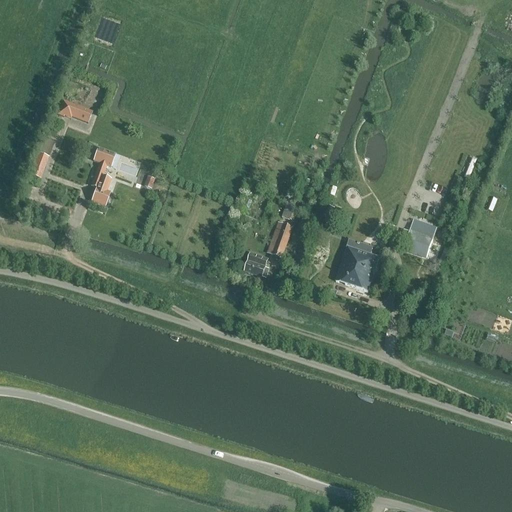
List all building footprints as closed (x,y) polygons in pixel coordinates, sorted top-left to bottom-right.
[(88,124),(92,113),(63,102),(57,116),(64,118),(65,115),(88,124)] [(98,150),(94,162),(99,164),(91,187),(97,189),(92,203),(106,208),(111,194),(107,192),(111,181),(103,178),(107,167),(111,168),(115,156),(98,150)] [(49,158),(38,154),(30,176),(40,180),(49,158)] [(155,180),(149,178),(146,188),(152,189),(155,180)] [(498,200),(491,198),(487,211),(493,213),(498,200)] [(327,206),(323,216),(330,218),(334,209),(327,206)] [(290,209),(286,218),(292,221),(296,211),(290,209)] [(404,231),(399,244),(405,246),(403,252),(426,260),(437,229),(414,221),(410,233),(404,231)] [(274,237),(267,254),(280,259),(292,230),(284,226),(284,225),(278,223),(273,237),(274,237)] [(379,260),(348,249),(335,282),(367,294),(379,260)] [(446,250),(441,264),(448,266),(453,252),(446,250)] [(262,279),(262,278),(266,279),(269,270),(265,268),(267,261),(250,256),(244,273),(262,279)] [(454,334),(446,331),(444,336),(452,339),(454,334)]
